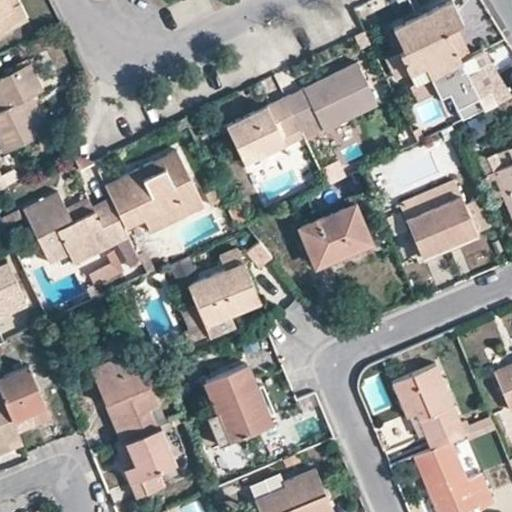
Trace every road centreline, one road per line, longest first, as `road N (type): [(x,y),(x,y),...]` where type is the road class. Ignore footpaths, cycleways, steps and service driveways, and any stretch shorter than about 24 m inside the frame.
road 1 (residential): [(389,511),(333,385),(334,369),(359,347),(511,284)]
road 2 (residential): [(277,0),(126,68),(95,49),(71,0)]
